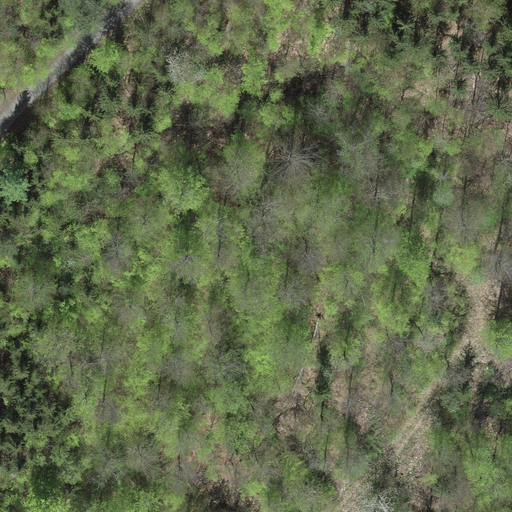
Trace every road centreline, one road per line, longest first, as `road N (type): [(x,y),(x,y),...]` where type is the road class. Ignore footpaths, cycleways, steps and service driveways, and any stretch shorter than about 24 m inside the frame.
road 1 (track): [(336,511),(511,304)]
road 2 (unclassified): [(0,129),(132,0)]
